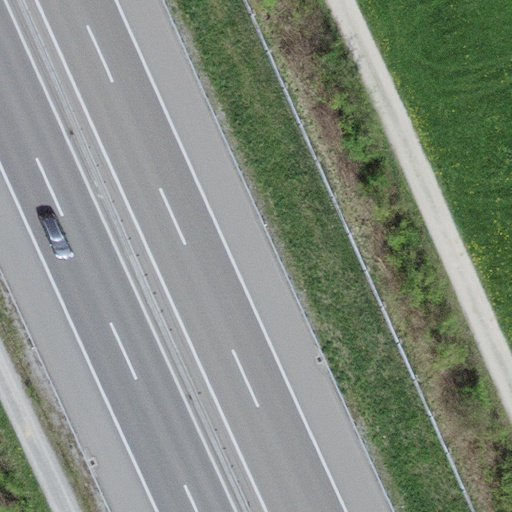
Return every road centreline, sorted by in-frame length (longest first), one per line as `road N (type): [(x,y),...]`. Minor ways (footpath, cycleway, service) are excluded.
road 1 (motorway): [(306,511),(75,0)]
road 2 (motorway): [(0,76),(196,511)]
road 3 (track): [(511,386),(339,0)]
road 4 (track): [(0,365),(69,511)]
